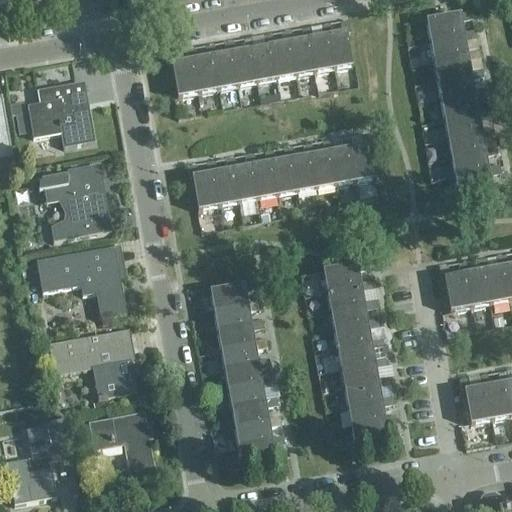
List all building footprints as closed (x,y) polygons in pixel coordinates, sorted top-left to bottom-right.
[(426,26),(429,45),(463,39),(463,36),(461,26),(473,24),(471,15),(458,17),(459,20),(426,26)] [(321,30),(323,42),(326,41),(333,75),(352,72),(346,37),(350,37),(348,25),(340,26),(342,38),(332,40),(330,28),(321,30)] [(301,33),(304,45),(307,44),(313,79),(333,75),(326,41),(323,42),(312,43),(310,32),(301,33)] [(429,45),(433,64),(467,58),(466,56),(464,45),(476,43),(475,34),(463,36),(463,39),(429,45)] [(282,37),(284,49),(288,48),(294,82),(313,79),(307,44),(304,45),(293,47),(291,35),(282,37)] [(263,40),(265,52),(268,51),(274,86),(294,82),(288,48),(284,49),(274,50),(272,39),(263,40)] [(244,44),(246,55),(249,55),(255,89),(274,86),(268,51),(265,52),(255,54),(252,42),(244,44)] [(224,47),(226,59),(229,58),(236,93),(255,89),(249,55),(246,55),(235,57),(233,46),(224,47)] [(205,51),(207,62),(210,62),(216,96),(236,93),(229,58),(226,59),(216,61),(214,49),(205,51)] [(186,54),(188,66),(191,65),(197,100),(216,96),(210,62),(207,62),(197,64),(195,53),(186,54)] [(433,64),(436,84),(470,78),(470,75),(468,64),(480,62),(478,53),(466,56),(467,58),(433,64)] [(191,65),(188,66),(178,68),(175,56),(166,58),(169,70),(171,70),(177,103),(197,100),(191,65)] [(436,84),(440,103),(474,97),(473,94),(471,84),(483,82),(482,73),(470,75),(470,78),(436,84)] [(95,147),(85,89),(84,87),(37,95),(40,108),(27,111),(32,137),(59,132),(63,152),(95,147)] [(0,105),(0,163),(13,162),(0,92),(0,99),(1,106),(0,105)] [(440,103),(443,123),(477,117),(477,113),(475,103),(487,101),(485,92),(473,94),(474,97),(440,103)] [(443,123),(447,142),(481,136),(480,133),(478,122),(490,120),(489,111),(477,113),(477,117),(443,123)] [(447,142),(450,162),(484,155),(484,152),(482,142),(494,140),(492,131),(480,133),(481,136),(447,142)] [(341,143),(343,155),(347,154),(353,188),(372,185),(366,150),(370,150),(368,138),(360,139),(363,151),(352,153),(350,141),(341,143)] [(322,146),(324,158),(327,157),(334,192),(353,188),(347,154),(343,155),(333,156),(331,145),(322,146)] [(303,150),(305,161),(308,161),(314,195),(334,192),(327,157),(324,158),(314,160),(311,148),(303,150)] [(450,162),(454,181),(488,175),(487,171),(485,161),(497,159),(496,150),(484,152),(484,155),(450,162)] [(283,153),(285,165),(289,164),(295,199),(314,195),(308,161),(305,161),(294,163),(292,152),(283,153)] [(264,157),(266,168),(269,168),(275,202),(295,199),(289,164),(285,165),(275,167),(273,155),(264,157)] [(245,160),(247,172),(250,171),(256,206),(275,202),(269,168),(266,168),(256,170),(254,158),(245,160)] [(225,164),(227,175),(230,175),(236,209),(256,206),(250,171),(247,172),(236,174),(234,162),(225,164)] [(206,167),(208,179),(211,178),(217,213),(236,209),(230,175),(227,175),(217,177),(215,165),(206,167)] [(46,209),(58,207),(64,216),(65,225),(51,231),(53,246),(82,242),(111,236),(99,169),(70,175),(70,176),(41,182),(46,209)] [(211,178),(208,179),(198,181),(196,169),(187,171),(189,183),(192,183),(198,216),(217,213),(211,178)] [(488,175),(454,181),(457,200),(491,194),(492,198),(504,196),(503,188),(491,191),(489,180),(501,178),(499,169),(487,171),(488,175)] [(126,319),(114,252),(36,266),(42,298),(43,297),(80,290),(82,300),(96,298),(100,321),(97,321),(98,324),(126,319)] [(322,276),(326,295),(360,289),(360,286),(358,276),(370,274),(367,258),(354,260),(355,270),(322,276)] [(497,261),(499,273),(502,272),(508,307),(511,305),(511,270),(508,271),(506,259),(497,261)] [(477,264),(479,276),(482,276),(488,310),(508,307),(502,272),(499,273),(488,275),(486,263),(477,264)] [(458,268),(460,280),(463,279),(469,314),(488,310),(482,276),(479,276),(469,278),(467,266),(458,268)] [(463,279),(460,280),(450,282),(448,270),(439,271),(441,284),(444,284),(449,317),(469,314),(463,279)] [(209,296),(213,316),(247,309),(247,307),(245,297),(257,294),(254,278),(241,280),(243,290),(209,296)] [(23,282),(25,300),(37,298),(35,281),(23,282)] [(326,295),(329,315),(364,308),(363,306),(361,295),(373,293),(371,284),(360,286),(360,289),(326,295)] [(329,315),(333,334),(367,328),(367,325),(365,315),(376,313),(375,304),(363,306),(364,308),(329,315)] [(213,316),(216,335),(251,329),(250,326),(248,316),(260,314),(258,305),(247,307),(247,309),(213,316)] [(333,334),(336,354),(371,347),(370,344),(368,334),(380,332),(378,323),(367,325),(367,328),(333,334)] [(216,335),(220,355),(254,348),(254,346),(252,335),(264,333),(262,324),(250,326),(251,329),(216,335)] [(133,356),(129,335),(48,349),(54,381),(92,374),(98,406),(107,404),(137,398),(131,366),(127,367),(126,357),(133,356)] [(336,354),(340,373),(374,367),(374,364),(372,353),(383,351),(382,342),(370,344),(371,347),(336,354)] [(220,355),(223,374),(258,368),(257,365),(255,354),(267,352),(265,343),(254,346),(254,348),(220,355)] [(340,373),(343,393),(378,386),(377,383),(375,373),(387,370),(385,362),(374,364),(374,367),(340,373)] [(223,374),(227,393),(261,387),(261,384),(259,374),(271,372),(269,363),(257,365),(258,368),(223,374)] [(498,377),(500,389),(503,389),(509,423),(511,422),(511,387),(509,388),(507,376),(498,377)] [(478,381),(480,393),(483,392),(489,426),(509,423),(503,389),(500,389),(489,391),(487,379),(478,381)] [(343,393),(347,412),(381,406),(381,402),(379,392),(390,390),(389,381),(377,383),(378,386),(343,393)] [(227,393),(230,413),(265,407),(264,403),(262,393),(274,391),(272,382),(261,384),(261,387),(227,393)] [(483,392),(480,393),(470,395),(468,383),(459,384),(461,397),(464,397),(470,430),(489,426),(483,392)] [(347,412),(350,431),(385,425),(384,422),(382,411),(394,409),(392,400),(381,402),(381,406),(347,412)] [(230,413),(234,432),(268,426),(267,423),(266,412),(277,410),(276,401),(264,403),(265,407),(230,413)] [(94,407),(95,416),(107,414),(106,405),(94,407)] [(77,430),(84,470),(96,468),(94,457),(94,456),(123,451),(130,490),(156,485),(144,418),(77,430)] [(385,425),(350,431),(354,451),(388,445),(386,431),(397,428),(396,419),(384,422),(385,425)] [(234,432),(237,452),(272,446),(271,442),(269,432),(281,430),(279,421),(267,423),(268,426),(234,432)] [(62,423),(56,424),(39,427),(40,433),(26,435),(26,436),(27,436),(32,464),(7,468),(6,468),(12,498),(10,498),(11,502),(13,502),(14,510),(56,502),(52,478),(53,478),(49,457),(73,453),(68,426),(62,423)] [(272,446),(237,452),(241,471),(275,465),(273,451),(284,449),(283,440),(271,442),(272,446)] [(475,511),(504,511),(503,504),(494,497),(483,499),(475,510),(475,511)]
